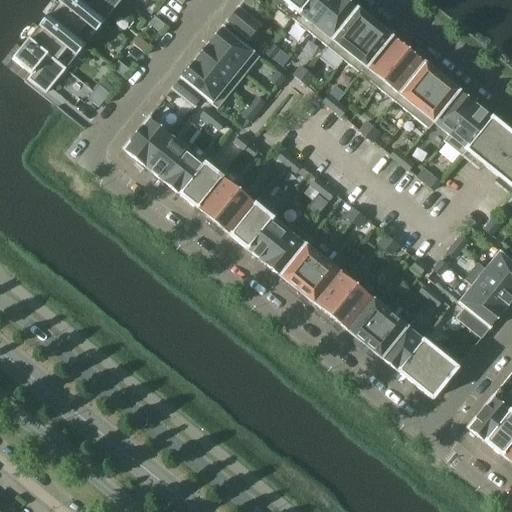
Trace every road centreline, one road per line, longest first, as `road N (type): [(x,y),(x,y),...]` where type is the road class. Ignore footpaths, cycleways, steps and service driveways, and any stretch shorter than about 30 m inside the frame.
road 1 (residential): [(442,436),(94,143),(215,0)]
road 2 (secondary): [(256,511),(0,302)]
road 3 (secondary): [(0,398),(140,511)]
road 4 (residential): [(511,102),(383,0)]
